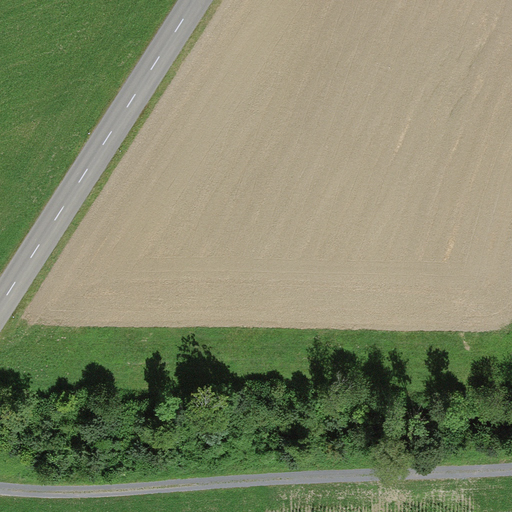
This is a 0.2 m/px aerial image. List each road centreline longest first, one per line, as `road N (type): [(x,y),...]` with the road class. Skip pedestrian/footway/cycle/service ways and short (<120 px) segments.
road 1 (track): [(0,486),(511,462)]
road 2 (tertiary): [(0,306),(193,0)]
